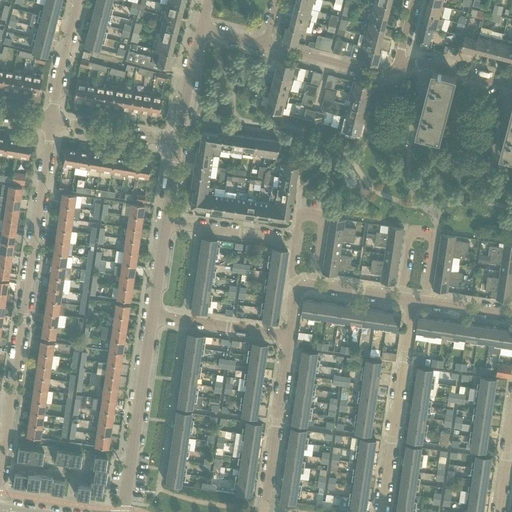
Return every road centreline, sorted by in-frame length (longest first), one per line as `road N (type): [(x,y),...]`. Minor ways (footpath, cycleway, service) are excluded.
road 1 (residential): [(0,476),(51,122)]
road 2 (residential): [(380,511),(411,300)]
road 3 (residential): [(124,511),(151,316)]
road 4 (residential): [(264,511),(288,337)]
road 5 (residential): [(423,302),(432,241),(416,231),(400,298)]
road 6 (residential): [(288,337),(151,316)]
road 7 (residential): [(396,64),(382,74),(264,46)]
road 8 (residential): [(294,244),(165,223)]
road 9 (residential): [(177,143),(51,122)]
road 10 (residential): [(51,122),(79,0)]
